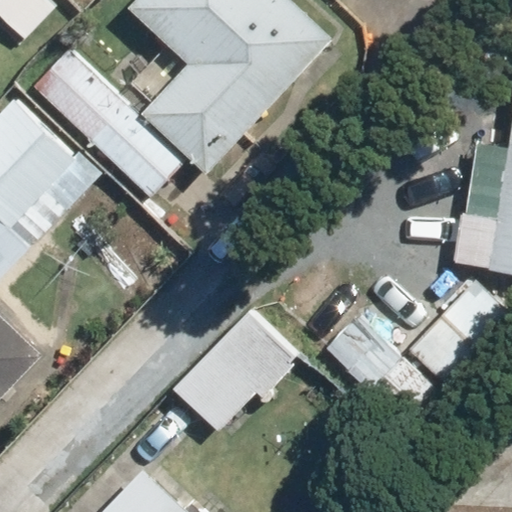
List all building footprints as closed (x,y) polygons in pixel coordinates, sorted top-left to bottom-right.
[(139,0),(135,5),(196,61),(151,108),(216,168),(263,117),(265,119),(347,31),(312,0),(139,0)] [(102,69),(67,109),(156,188),(192,148),(102,69)] [(27,89),(0,116),(0,278),(108,169),(27,89)] [(472,396),(511,349),(511,299),(482,274),(417,349),(472,396)] [(0,398),(53,345),(0,292),(0,398)] [(254,311),(182,379),(228,427),(299,359),(254,311)] [(466,401),(417,363),(388,401),(437,439),(466,401)] [(202,511),(154,466),(110,511),(109,511),(202,511)]
